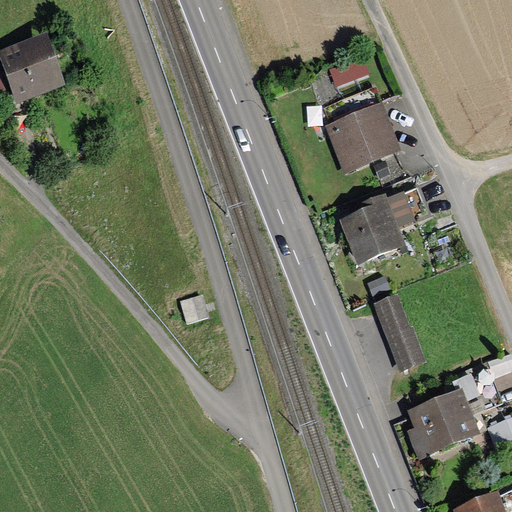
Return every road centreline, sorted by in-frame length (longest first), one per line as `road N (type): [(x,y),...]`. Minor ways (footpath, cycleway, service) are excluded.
road 1 (primary): [(193,0),(393,511)]
road 2 (residential): [(252,404),(126,0)]
road 3 (residential): [(252,404),(227,406),(208,396),(0,164)]
